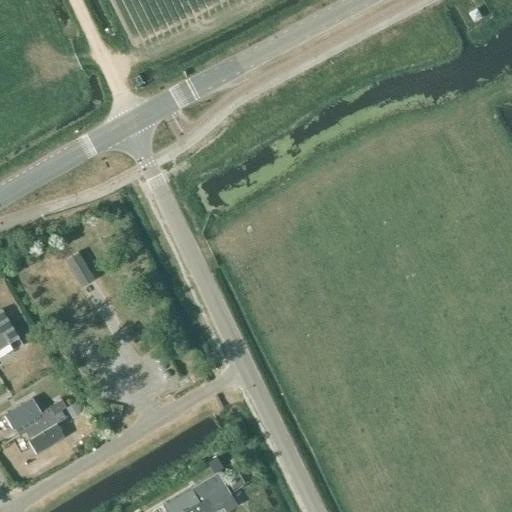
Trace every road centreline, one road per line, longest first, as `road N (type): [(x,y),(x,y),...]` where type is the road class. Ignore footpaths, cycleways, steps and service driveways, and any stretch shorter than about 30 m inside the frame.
road 1 (unclassified): [(247,370),(131,122)]
road 2 (tertiary): [(131,122),(362,0)]
road 3 (unclassified): [(316,511),(247,370)]
road 4 (tertiary): [(0,196),(131,122)]
road 5 (unclassified): [(124,439),(247,370)]
road 6 (residential): [(5,509),(124,439)]
road 7 (unclassified): [(131,122),(74,0)]
